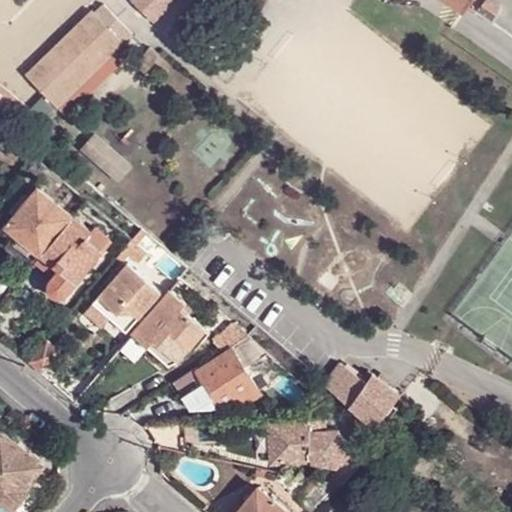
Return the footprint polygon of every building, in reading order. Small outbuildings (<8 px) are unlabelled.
[(35,71),(26,79),(59,113),(126,46),(94,13),(35,71)] [(0,108),(19,124),(31,111),(0,85),(0,108)] [(107,142),(93,159),(119,182),(133,166),(107,142)] [(57,190),(66,179),(39,158),(32,168),(57,190)] [(37,262),(74,217),(40,188),(32,199),(27,194),(13,211),(18,216),(10,225),(22,236),(16,244),(37,262)] [(92,232),(74,217),(37,262),(53,275),(52,277),(49,283),(49,289),(53,295),(59,298),(66,297),(71,292),(111,239),(96,227),(92,232)] [(151,250),(136,238),(121,256),(126,260),(132,253),(141,261),(151,250)] [(136,332),(147,319),(143,315),(163,293),(130,264),(95,302),(111,316),(128,332),(131,328),(136,332)] [(176,283),(182,276),(171,267),(165,274),(176,283)] [(189,298),(174,286),(147,319),(136,332),(135,333),(151,346),(158,337),(182,357),(193,343),(197,347),(214,328),(185,304),(189,298)] [(111,316),(95,302),(87,311),(103,325),(111,316)] [(230,346),(252,335),(233,319),(223,332),(221,330),(216,336),(230,346)] [(173,363),(182,357),(158,337),(151,346),(173,363)] [(264,358),(255,338),(200,371),(198,367),(176,381),(194,408),(222,406),(225,411),(237,409),(246,403),(262,393),(246,368),(264,358)] [(270,350),(255,338),(264,358),(270,350)] [(324,383),(376,427),(402,395),(373,375),(366,384),(339,364),(324,383)] [(273,461),(313,459),(313,458),(326,456),(325,443),(319,443),(318,433),(324,432),(324,418),(270,422),(273,461)] [(0,430),(0,498),(11,508),(25,491),(21,488),(41,465),(0,430)] [(366,443),(365,440),(347,459),(356,467),(372,450),(366,443)] [(356,467),(347,459),(334,474),(343,482),(356,467)] [(302,498),(316,511),(343,482),(320,477),(302,498)] [(284,511),(288,508),(260,485),(237,511),(284,511)]
